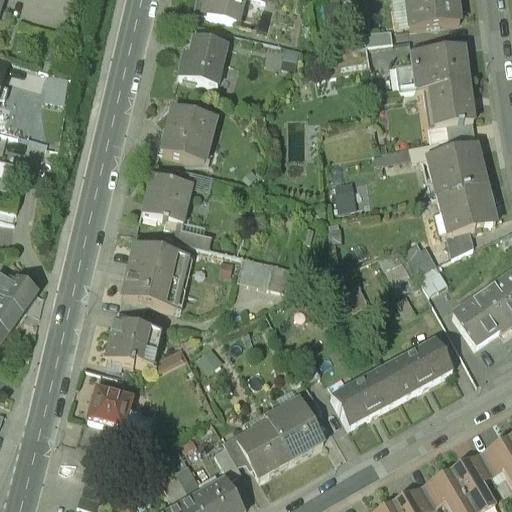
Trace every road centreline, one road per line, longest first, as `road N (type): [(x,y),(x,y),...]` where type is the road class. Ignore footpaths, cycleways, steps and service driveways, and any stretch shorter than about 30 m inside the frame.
road 1 (primary): [(18,511),(142,0)]
road 2 (residential): [(297,511),(511,388)]
road 3 (residential): [(511,142),(491,0)]
